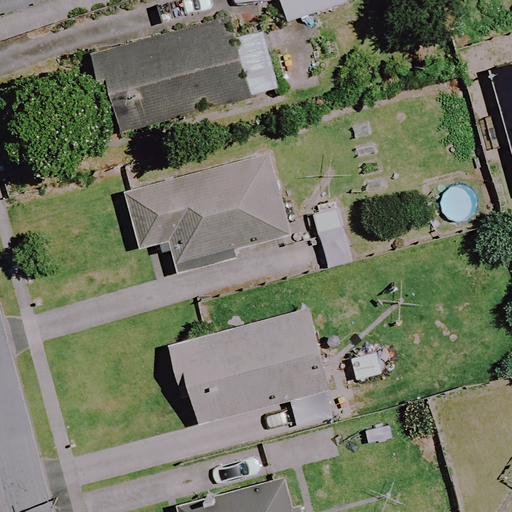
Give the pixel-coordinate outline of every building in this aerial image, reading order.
[(345,5),(343,0),(277,0),(285,24),(345,5)] [(232,42),(225,16),(88,53),(111,136),(279,90),(263,34),(232,42)] [(511,65),(491,71),(511,162),(511,65)] [(289,238),(268,155),(123,191),(138,252),(169,245),(176,275),(237,260),(235,251),(289,238)] [(328,391),(307,313),(175,348),(196,426),(328,391)] [(293,511),(285,476),(175,501),(177,511),(293,511)]
